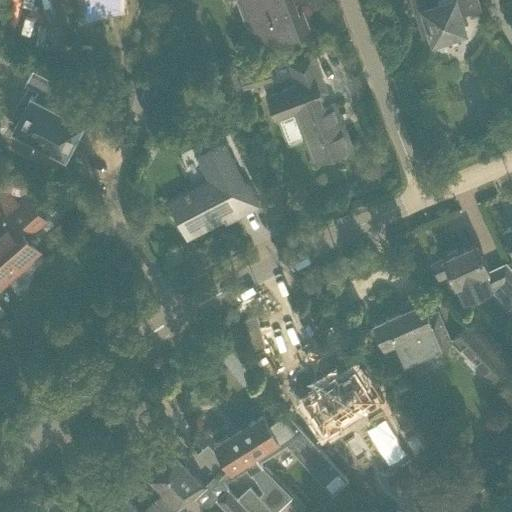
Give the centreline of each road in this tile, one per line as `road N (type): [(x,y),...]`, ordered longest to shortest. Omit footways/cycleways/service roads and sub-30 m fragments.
road 1 (residential): [(175,317),(118,215),(140,54)]
road 2 (residential): [(175,317),(418,200)]
road 3 (residential): [(0,481),(175,317)]
road 4 (residential): [(418,200),(346,0)]
